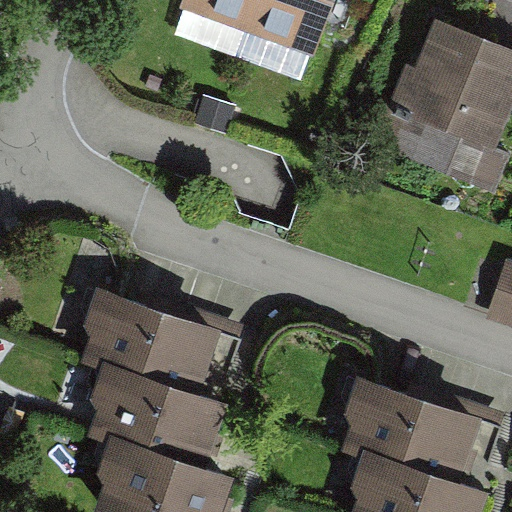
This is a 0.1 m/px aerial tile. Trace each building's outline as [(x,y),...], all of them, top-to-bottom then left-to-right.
[(334,0),(182,0),(182,3),(315,52),(334,0)] [(511,111),(511,43),(439,13),(399,109),(496,149),(511,111)] [(511,258),(508,258),(488,318),(511,326),(511,258)] [(218,340),(97,301),(74,370),(100,378),(79,442),(101,449),(80,511),(220,511),(229,486),(201,477),(222,411),(197,403),(218,340)] [(476,421),(355,381),(332,450),(358,459),(340,511),(473,511),(480,492),(455,483),(476,421)]
